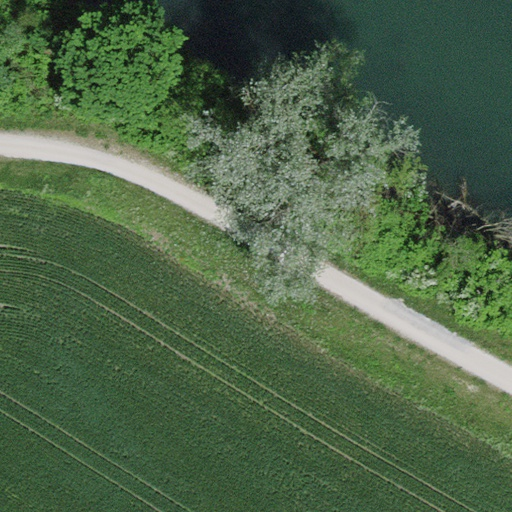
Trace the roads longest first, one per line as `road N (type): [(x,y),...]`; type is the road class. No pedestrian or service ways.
road 1 (track): [(130,164),(511,380)]
road 2 (track): [(130,164),(0,142)]
